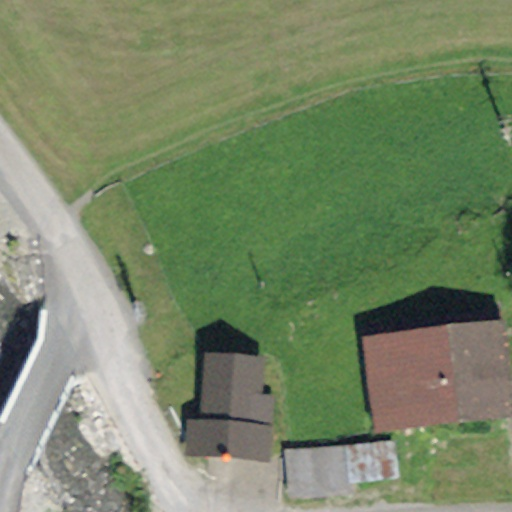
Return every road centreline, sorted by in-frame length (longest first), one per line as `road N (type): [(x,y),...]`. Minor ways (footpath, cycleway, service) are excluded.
road 1 (residential): [(133,411),(64,236),(0,149)]
road 2 (unclassified): [(15,511),(133,411)]
road 3 (residential): [(213,511),(151,447),(133,411)]
